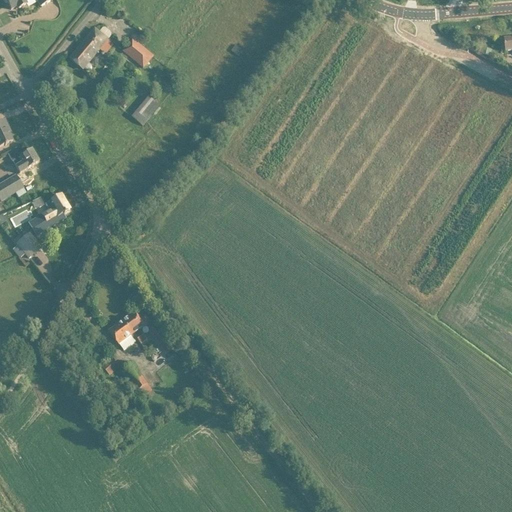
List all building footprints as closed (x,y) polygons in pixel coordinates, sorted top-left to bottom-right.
[(17,7),(18,9),(26,5),(25,2),(28,0),(36,0),(41,7),(52,0),(51,0),(4,0),(11,10),(17,7)] [(112,34),(111,33),(106,29),(105,29),(103,29),(99,33),(95,30),(71,60),(83,70),(84,69),(85,70),(88,71),(91,71),(92,69),(92,68),(92,66),(89,63),(100,50),(105,55),(113,45),(107,40),(111,36),(112,34)] [(123,53),(142,69),(153,57),(133,41),(123,53)] [(149,97),(132,118),(144,127),(160,106),(149,97)] [(0,147),(5,146),(7,145),(13,142),(9,134),(8,134),(6,130),(9,129),(5,120),(0,122),(0,147)] [(16,168),(20,174),(27,170),(39,163),(31,150),(24,155),(21,150),(17,153),(17,151),(8,156),(12,163),(16,160),(19,166),(16,168)] [(0,200),(1,202),(15,193),(23,189),(15,176),(0,185),(0,200)] [(61,196),(45,205),(49,211),(28,224),(36,237),(66,219),(64,215),(65,214),(64,213),(69,210),(61,196)] [(17,244),(29,259),(41,250),(29,235),(17,244)] [(138,339),(137,340),(141,345),(147,341),(140,331),(150,323),(145,316),(140,320),(135,313),(123,322),(133,335),(134,335),(138,339)] [(109,332),(119,346),(120,345),(124,351),(135,343),(135,342),(137,340),(138,339),(134,335),(133,335),(123,322),(109,332)] [(171,347),(162,335),(156,340),(164,352),(171,347)] [(110,376),(120,367),(111,357),(101,367),(110,376)] [(124,369),(132,383),(137,390),(147,384),(134,363),(124,369)] [(116,398),(126,391),(116,378),(107,386),(116,398)]
